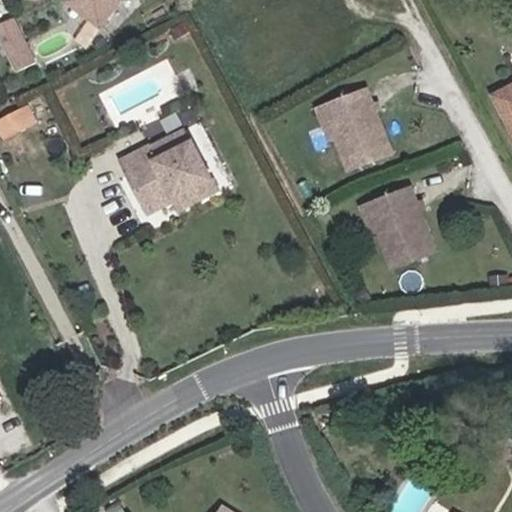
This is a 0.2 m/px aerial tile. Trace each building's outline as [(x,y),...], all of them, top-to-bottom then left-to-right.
[(121,0),(71,0),(101,25),(121,0)] [(31,47),(14,16),(0,23),(0,36),(19,71),(27,66),(20,53),(31,47)] [(31,47),(20,53),(27,66),(38,60),(31,47)] [(511,86),(494,96),(511,129),(511,86)] [(392,154),(367,90),(320,108),(326,125),(332,123),(337,137),(350,170),(392,154)] [(25,111),(0,123),(0,126),(5,137),(32,123),(25,111)] [(337,137),(332,123),(326,125),(332,139),(337,137)] [(218,191),(186,129),(124,161),(150,213),(176,199),(187,194),(193,204),(218,191)] [(436,253),(411,189),(363,207),(370,224),(376,222),(381,236),(394,269),(436,253)] [(181,210),(193,204),(187,194),(176,199),(181,210)] [(381,236),(376,222),(370,224),(376,238),(381,236)] [(511,462),(511,441),(510,437),(489,449),(500,469),(511,462)]
